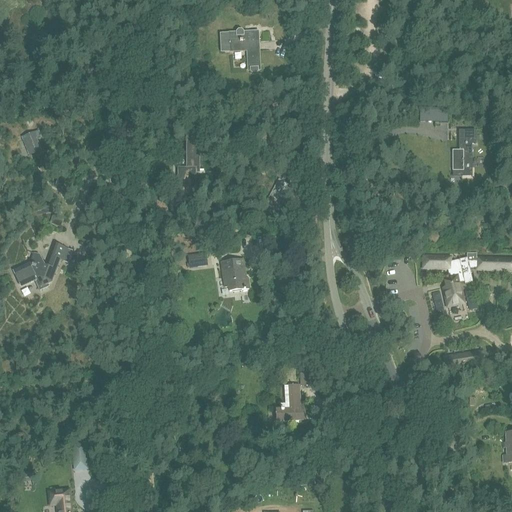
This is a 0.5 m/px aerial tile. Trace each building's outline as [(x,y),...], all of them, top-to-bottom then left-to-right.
[(249,72),(250,72),(250,74),(252,76),(257,75),(259,74),(259,71),(260,71),(258,34),(244,34),(244,33),(242,31),(238,31),(236,33),(236,35),(229,35),(229,36),(223,36),(221,38),(222,51),(224,53),(230,53),(248,52),(249,72)] [(285,65),(293,60),(290,56),(282,60),(285,65)] [(433,123),(446,123),(447,111),(433,111),(433,123)] [(459,152),(452,152),(452,172),(458,172),(472,172),(472,141),(476,141),(475,131),(458,131),(459,152)] [(40,138),(38,132),(24,138),(31,155),(41,152),(36,139),(40,138)] [(191,174),(191,171),(204,171),(204,170),(200,170),(200,137),(186,137),(189,137),(189,170),(177,170),(177,197),(178,197),(178,195),(193,195),(193,202),(194,202),(194,174),(191,174)] [(267,204),(279,210),(287,195),(276,189),(267,204)] [(64,213),(42,204),(36,219),(58,228),(64,213)] [(20,273),(15,275),(19,286),(29,282),(27,276),(34,273),(41,289),(51,284),(60,262),(67,265),(72,252),(58,247),(49,269),(43,267),(39,256),(35,255),(32,264),(19,270),(20,273)] [(198,268),(197,255),(187,256),(189,269),(198,268)] [(423,258),(423,270),(448,271),(449,276),(444,277),(445,281),(446,289),(444,290),(448,308),(462,305),(458,285),(464,284),(465,286),(473,284),(470,271),(476,270),(476,273),(511,274),(511,261),(477,260),(477,263),(468,263),(468,260),(451,263),(451,259),(423,258)] [(246,280),(244,261),(235,262),(235,260),(230,260),(230,263),(221,264),(224,288),(229,288),(229,293),(249,290),(248,280),(246,280)] [(484,365),(482,353),(443,359),(445,371),(484,365)] [(300,375),(300,388),(311,387),(311,374),(300,375)] [(284,387),(285,405),(280,406),(281,411),(275,411),(276,423),(279,422),(279,425),(299,424),(299,421),(305,421),(304,406),(300,407),(299,387),(284,387)] [(83,446),(71,447),(72,459),(84,458),(83,446)] [(69,511),(68,492),(48,494),(49,507),(56,506),(56,511),(69,511)]
